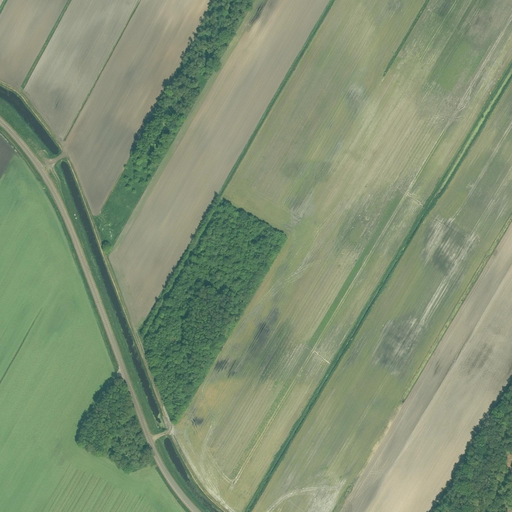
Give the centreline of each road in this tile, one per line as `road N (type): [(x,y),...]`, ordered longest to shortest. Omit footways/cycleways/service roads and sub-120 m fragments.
road 1 (unclassified): [(195,511),(153,450),(57,199),(0,121)]
road 2 (track): [(447,511),(511,403)]
